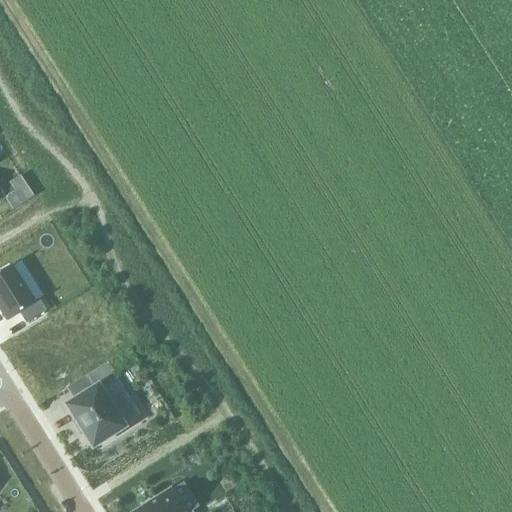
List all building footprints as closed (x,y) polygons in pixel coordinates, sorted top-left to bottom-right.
[(10,266),(0,271),(0,310),(7,321),(18,313),(25,323),(45,311),(38,299),(33,302),(10,266)] [(90,288),(76,296),(96,327),(109,318),(90,288)] [(57,323),(27,342),(33,352),(29,355),(40,373),(47,369),(55,381),(83,363),(57,323)] [(97,386),(65,406),(74,421),(82,434),(83,433),(92,448),(123,428),(97,386)] [(184,511),(170,489),(133,511),(191,511),(189,511),(184,511)]
